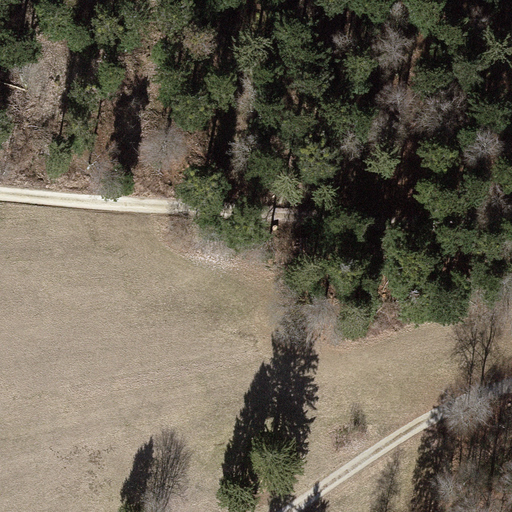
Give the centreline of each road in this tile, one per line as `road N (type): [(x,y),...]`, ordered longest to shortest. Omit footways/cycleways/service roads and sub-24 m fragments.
road 1 (track): [(511,203),(375,212),(152,207),(0,193)]
road 2 (track): [(290,511),(425,421),(511,383)]
